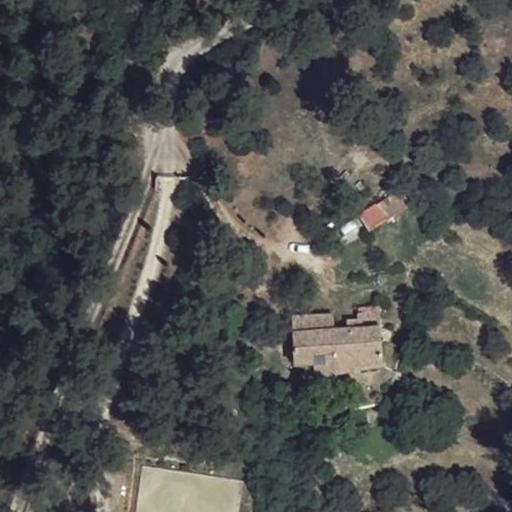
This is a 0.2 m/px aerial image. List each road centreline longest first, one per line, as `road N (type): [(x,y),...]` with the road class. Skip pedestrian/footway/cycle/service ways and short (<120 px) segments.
road 1 (residential): [(282,0),(200,42),(18,511)]
road 2 (unknown): [(154,158),(160,310),(137,511)]
